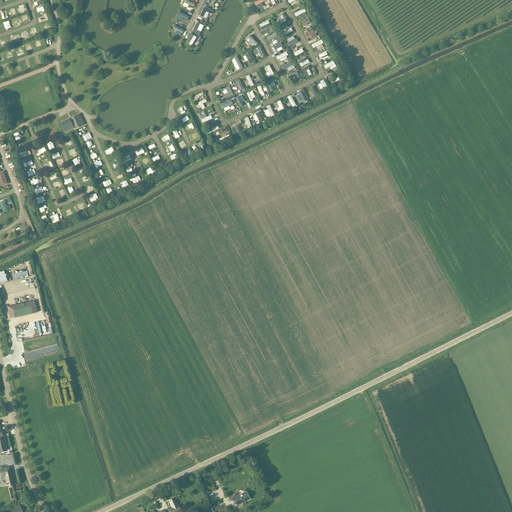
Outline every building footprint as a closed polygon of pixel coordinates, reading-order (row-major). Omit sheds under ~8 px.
[(193,11),(196,3),(187,0),(185,0),(183,7),(193,11)] [(258,0),(255,2),(258,9),(264,6),(263,3),(267,0),(266,0),(258,0)] [(210,12),(213,14),(214,10),(204,6),(200,15),(207,19),(210,12)] [(305,9),(294,13),(296,17),(299,16),(300,18),(308,15),(305,9)] [(181,12),(178,19),(187,24),(191,17),(181,12)] [(196,21),(192,31),(201,35),(205,26),(196,21)] [(269,21),(260,23),(261,30),(271,27),(269,21)] [(183,35),(186,29),(177,25),(174,30),(183,35)] [(271,42),(278,35),(275,31),(268,38),(271,42)] [(191,34),(187,43),(194,45),(197,36),(191,34)] [(251,35),(248,38),(257,46),(260,43),(251,35)] [(313,48),(317,47),(318,49),(324,47),(322,43),(324,43),(322,40),(311,44),(313,48)] [(273,47),(276,52),(283,49),(281,43),(273,47)] [(262,57),(265,56),(260,47),(253,51),(255,55),(259,53),(262,57)] [(327,51),(319,54),(321,60),(329,57),(327,51)] [(250,53),(243,56),(248,65),(254,62),(250,53)] [(237,71),(244,68),(239,56),(232,59),(237,71)] [(330,67),(331,69),(337,67),(334,61),(324,65),(326,69),(330,67)] [(285,66),(287,71),(294,68),(291,63),(285,66)] [(268,78),(275,75),(271,65),(264,68),(268,78)] [(339,72),(334,74),(337,81),(342,79),(339,72)] [(250,87),(254,85),(250,75),(246,76),(250,87)] [(325,79),(320,81),(325,90),(329,88),(325,79)] [(235,82),(239,91),(245,89),(241,80),(235,82)] [(268,84),(272,92),(278,90),(275,82),(268,84)] [(261,85),(257,87),(261,97),(266,95),(261,85)] [(226,99),(234,94),(230,86),(226,88),(228,93),(224,95),(226,99)] [(291,106),(292,105),(293,107),(297,106),(292,95),(287,97),(291,106)] [(239,96),(235,98),(239,106),(246,103),(243,96),(240,98),(239,96)] [(201,110),(206,108),(204,104),(208,102),(207,99),(198,102),(201,110)] [(230,106),(234,104),(232,100),(222,104),(226,111),(231,109),(230,106)] [(280,113),(286,110),(281,100),(275,103),(280,113)] [(265,113),(267,118),(275,114),(271,104),(265,107),(267,112),(265,113)] [(258,125),(265,121),(261,112),(254,115),(258,125)] [(200,116),(203,123),(213,118),(212,115),(207,117),(206,113),(200,116)] [(85,125),(79,114),(71,118),(76,129),(85,125)] [(247,129),(253,127),(249,117),(244,119),(247,129)] [(209,122),(213,132),(219,129),(215,120),(209,122)] [(234,136),(242,133),(238,123),(234,125),(235,129),(231,130),(234,136)] [(80,132),(82,138),(90,135),(88,129),(80,132)] [(57,147),(55,142),(52,143),(52,141),(46,144),(49,150),(57,147)] [(112,147),(105,150),(107,156),(115,153),(112,147)] [(140,156),(146,153),(143,148),(137,151),(140,156)] [(98,151),(90,153),(92,159),(100,157),(98,151)] [(148,155),(141,159),(143,164),(151,161),(148,155)] [(127,170),(129,174),(137,171),(135,166),(127,170)] [(60,171),(62,176),(69,173),(67,168),(60,171)] [(0,172),(0,181),(1,186),(9,184),(5,171),(0,172)] [(131,179),(133,184),(142,181),(140,176),(131,179)] [(102,181),(105,187),(110,184),(107,178),(102,181)] [(123,190),(130,188),(127,182),(121,185),(123,190)] [(86,187),(88,192),(94,189),(92,184),(86,187)] [(115,186),(109,189),(112,196),(119,193),(115,186)] [(65,189),(56,192),(58,197),(67,194),(65,189)] [(96,192),(88,196),(91,202),(99,199),(96,192)] [(1,202),(5,212),(9,211),(5,200),(1,202)] [(73,208),(66,210),(68,216),(75,214),(73,208)] [(50,217),(53,224),(61,221),(58,214),(50,217)] [(25,261),(29,275),(34,274),(31,259),(25,261)] [(35,301),(7,307),(10,319),(38,313),(35,301)] [(0,473),(1,477),(5,476),(8,487),(15,485),(11,467),(0,468),(0,473)] [(233,496),(229,498),(230,501),(235,499),(237,505),(250,499),(247,492),(234,497),(233,496)] [(172,508),(168,509),(169,511),(165,511),(162,511),(180,511),(175,498),(169,500),(172,508)]
